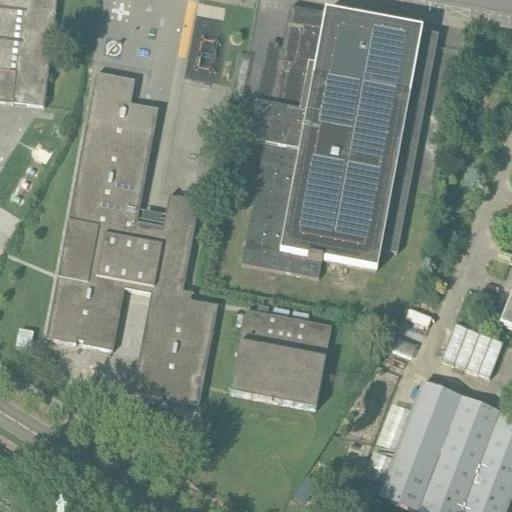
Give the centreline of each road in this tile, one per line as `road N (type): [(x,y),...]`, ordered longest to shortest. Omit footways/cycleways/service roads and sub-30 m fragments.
road 1 (unknown): [(511,124),(400,393)]
road 2 (tertiary): [(157,511),(0,412)]
